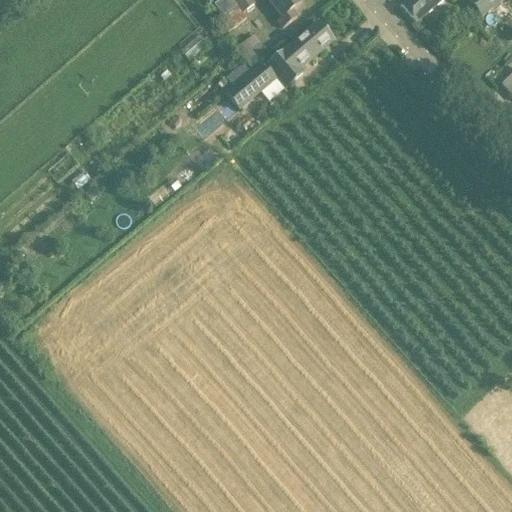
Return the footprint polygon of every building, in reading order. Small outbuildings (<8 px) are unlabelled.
[(249,0),(245,0),(236,8),(242,16),(254,7),(249,0)] [(265,0),(267,2),(280,20),(276,23),(282,31),(296,19),(291,13),(300,6),(295,0),(265,0)] [(415,25),(444,0),(409,0),(400,8),(415,25)] [(480,20),(488,15),(504,2),(502,0),(467,0),(466,1),(480,20)] [(303,76),(299,71),(332,43),(316,25),(282,54),(271,63),(263,69),(262,67),(253,74),(252,73),(226,95),(236,109),(240,114),(277,83),(272,79),(278,74),(289,87),(303,76)] [(511,75),(500,87),(511,100),(511,75)]
